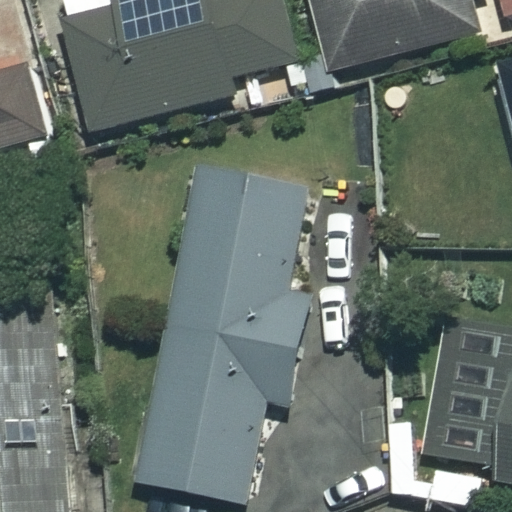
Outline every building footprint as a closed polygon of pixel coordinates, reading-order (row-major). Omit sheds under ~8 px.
[(119,0),(123,13),(69,26),(98,141),(248,104),(243,84),(308,68),(290,0),(119,0)] [(494,0),(315,0),(332,61),(337,80),(339,79),(492,40),(482,3),(494,0)] [(317,99),(343,93),(339,79),(337,80),(332,61),(309,67),(317,99)] [(0,91),(0,156),(58,144),(44,81),(0,91)] [(325,204),(213,181),(150,497),(226,511),(260,511),(280,416),(305,421),(328,307),(305,302),(325,204)] [(0,511),(84,511),(71,304),(0,308),(0,511)] [(505,475),(503,490),(511,491),(511,331),(453,322),(428,462),(505,475)]
